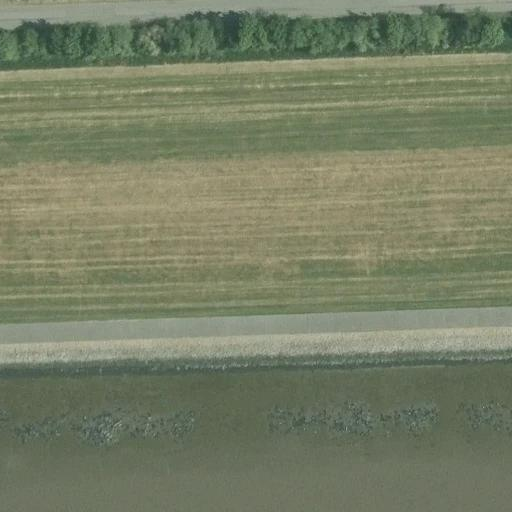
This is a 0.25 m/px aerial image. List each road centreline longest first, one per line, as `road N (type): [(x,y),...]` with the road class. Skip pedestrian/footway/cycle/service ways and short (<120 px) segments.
road 1 (track): [(511,316),(0,337)]
road 2 (unclassified): [(449,0),(0,17)]
